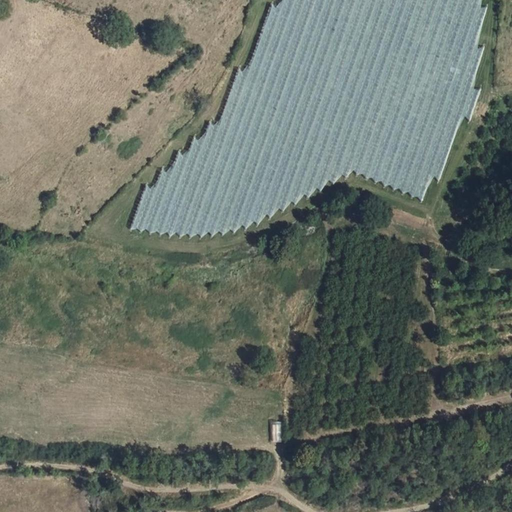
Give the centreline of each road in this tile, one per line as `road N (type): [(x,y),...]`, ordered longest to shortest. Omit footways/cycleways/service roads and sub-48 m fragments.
road 1 (track): [(312,511),(272,488),(150,489),(74,467),(0,467)]
road 2 (track): [(511,396),(389,424)]
road 3 (track): [(511,462),(470,488),(398,511)]
